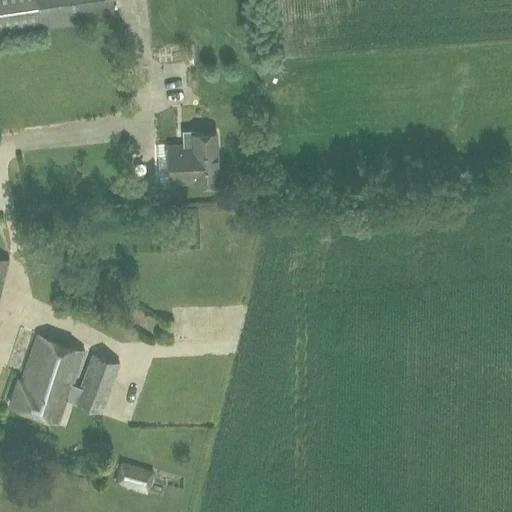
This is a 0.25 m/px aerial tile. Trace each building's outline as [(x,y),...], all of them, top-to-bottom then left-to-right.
[(0,0),(0,33),(114,17),(111,0),(0,0)] [(222,184),(219,132),(197,132),(197,121),(162,123),(163,139),(187,138),(187,144),(173,145),(175,184),(196,183),(197,185),(222,184)] [(0,292),(9,259),(0,256),(0,292)] [(117,363),(93,353),(81,386),(71,383),(82,349),(35,334),(21,381),(18,380),(10,405),(57,420),(65,398),(97,409),(117,363)] [(154,470),(122,462),(115,483),(147,492),(154,470)]
